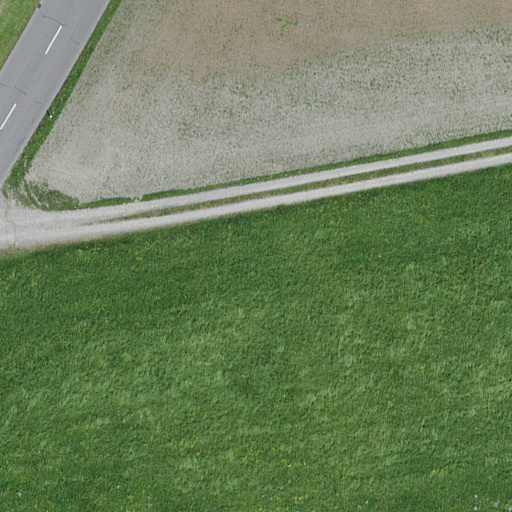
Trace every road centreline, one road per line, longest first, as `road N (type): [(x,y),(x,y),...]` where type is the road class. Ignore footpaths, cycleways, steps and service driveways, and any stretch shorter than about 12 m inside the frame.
road 1 (track): [(0,232),(88,231),(511,150)]
road 2 (tertiary): [(0,140),(79,0)]
